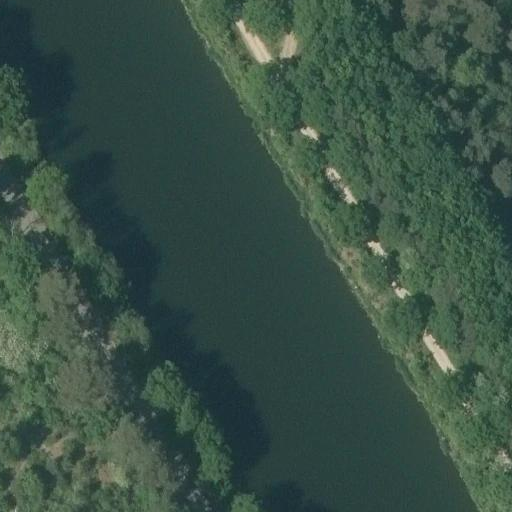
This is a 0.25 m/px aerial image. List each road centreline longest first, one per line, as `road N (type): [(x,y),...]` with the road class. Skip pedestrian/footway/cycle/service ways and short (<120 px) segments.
road 1 (track): [(511,478),(286,101)]
road 2 (unclassified): [(186,511),(0,198)]
